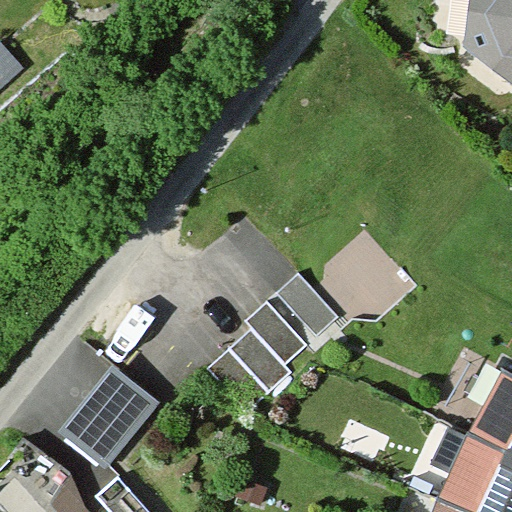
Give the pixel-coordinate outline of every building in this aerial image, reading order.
[(511,0),(471,0),(465,39),(511,77),(511,0)] [(0,35),(0,80),(22,61),(0,35)] [(300,270),(276,290),(314,335),(337,315),(300,270)] [(267,301),(244,319),(253,330),(285,367),(307,348),(267,301)] [(285,367),(253,330),(228,351),(266,396),(292,375),(285,367)] [(266,396),(228,351),(205,370),(244,415),(266,396)] [(511,366),(505,362),(472,420),(511,442),(511,366)] [(158,406),(112,369),(61,433),(107,470),(158,406)] [(500,511),(511,511),(511,442),(472,420),(441,486),(500,511)] [(60,511),(87,511),(79,503),(70,476),(51,501),(60,511)] [(149,511),(118,476),(96,495),(110,511),(149,511)] [(500,511),(441,486),(430,511),(500,511)]
